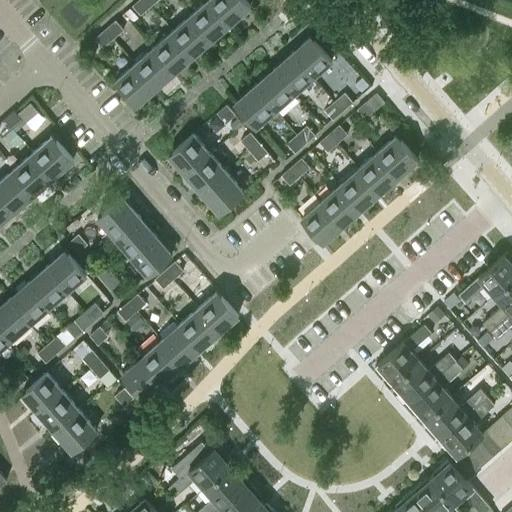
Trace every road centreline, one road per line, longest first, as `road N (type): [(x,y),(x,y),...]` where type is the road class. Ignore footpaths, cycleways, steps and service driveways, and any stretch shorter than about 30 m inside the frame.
road 1 (residential): [(229,275),(0,14)]
road 2 (tertiary): [(511,201),(338,0)]
